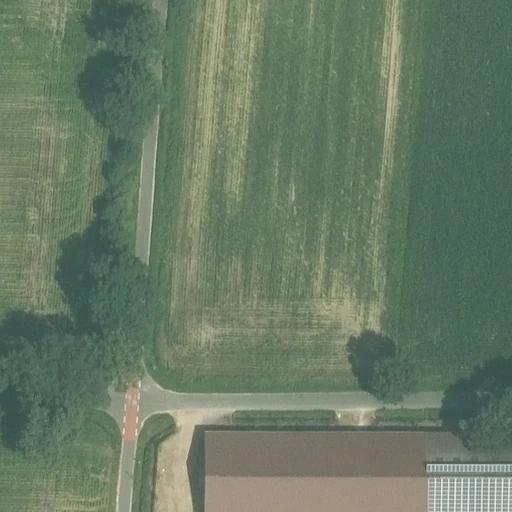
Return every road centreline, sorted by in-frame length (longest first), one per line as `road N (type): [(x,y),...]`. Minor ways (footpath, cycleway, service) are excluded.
road 1 (unclassified): [(135,402),(160,0)]
road 2 (unclassified): [(135,402),(511,399)]
road 3 (unclassified): [(0,405),(135,402)]
